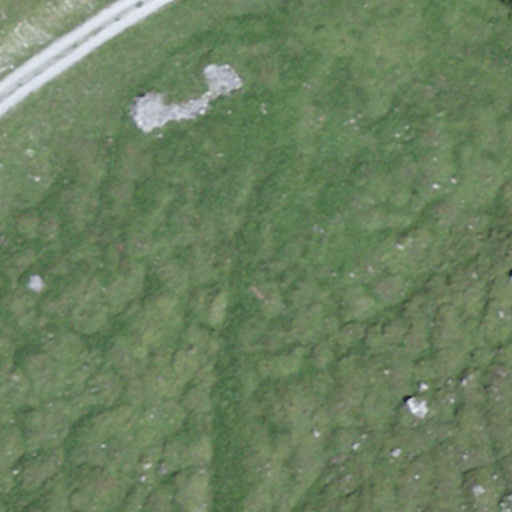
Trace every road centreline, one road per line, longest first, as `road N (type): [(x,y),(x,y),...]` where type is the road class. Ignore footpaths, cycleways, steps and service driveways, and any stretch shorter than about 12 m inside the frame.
road 1 (track): [(511,74),(401,46),(311,52),(261,127),(221,388),(216,511)]
road 2 (track): [(154,0),(0,101)]
